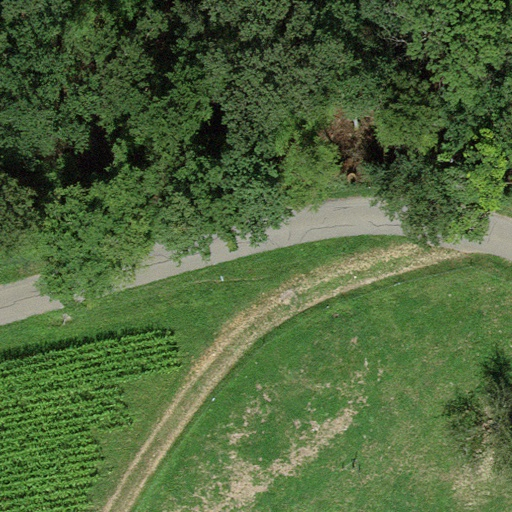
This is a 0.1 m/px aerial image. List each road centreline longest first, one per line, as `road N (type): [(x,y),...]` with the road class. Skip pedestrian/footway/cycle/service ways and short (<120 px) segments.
road 1 (unclassified): [(0,315),(194,256),(355,219),(475,218),(511,234)]
road 2 (track): [(475,218),(366,261),(299,276),(245,319),(100,511)]
